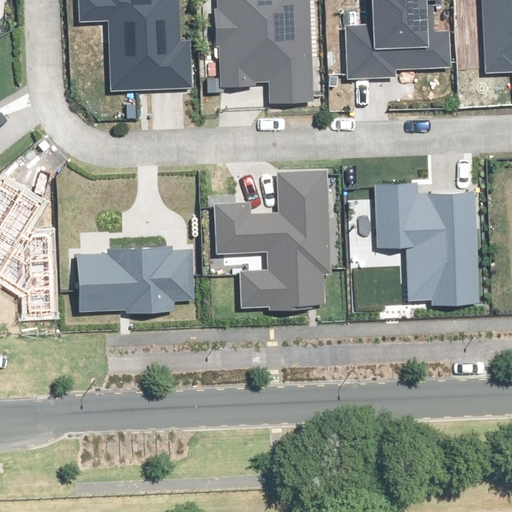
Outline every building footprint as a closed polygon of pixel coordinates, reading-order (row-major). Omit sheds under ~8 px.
[(79,0),(80,20),(110,19),(113,90),(190,87),(189,41),(180,41),(178,0),(79,0)] [(272,101),(311,100),(307,0),(218,0),(219,11),(216,11),(218,45),(220,45),(222,86),(271,84),(272,101)] [(440,2),(440,0),(374,0),(375,25),(347,27),(349,78),(395,76),(395,69),(450,67),(449,33),(433,34),(432,3),(440,2)] [(511,0),(483,0),(487,72),(511,71),(511,0)] [(234,261),(237,308),(326,304),(321,255),(329,254),(325,173),(285,175),(287,211),(255,212),(254,192),(213,194),(216,257),(261,255),(261,260),(234,261)] [(0,228),(23,192),(2,179),(0,183),(0,228)] [(414,184),(377,186),(380,245),(407,244),(409,297),(433,296),(434,305),(479,302),(474,195),(415,198),(414,184)] [(21,236),(41,202),(23,192),(0,228),(0,275),(28,292),(27,315),(53,313),(51,235),(35,236),(32,242),(21,236)] [(108,254),(78,256),(80,311),(127,308),(127,313),(174,311),(174,301),(195,300),(192,250),(171,251),(170,247),(108,250),(108,254)]
